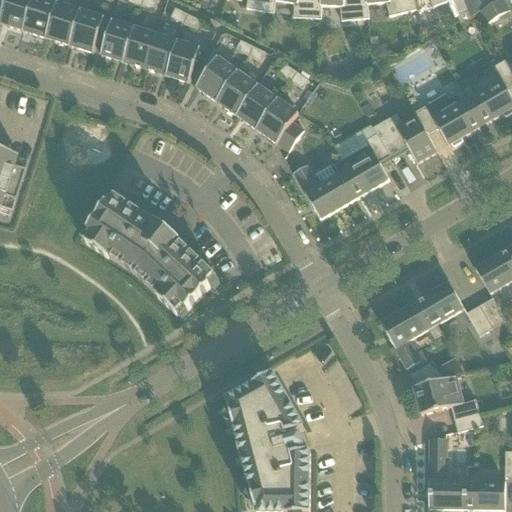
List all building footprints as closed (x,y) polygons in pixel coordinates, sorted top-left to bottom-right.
[(0,26),(23,33),(33,0),(7,0),(6,3),(5,7),(0,22),(0,26)] [(46,41),(57,5),(40,0),(33,0),(23,33),(46,41)] [(141,9),(144,0),(129,0),(128,5),(141,9)] [(158,3),(148,0),(144,0),(141,9),(155,13),(158,3)] [(248,0),(246,11),(274,16),(276,3),(275,3),(275,0),(248,0)] [(275,0),(275,3),(276,3),(294,6),(294,21),(321,22),(322,9),(321,9),(321,0),(275,0)] [(321,0),(321,9),(322,9),(340,9),(342,24),(369,21),(368,7),(367,7),(366,0),(321,0)] [(366,0),(367,7),(368,7),(386,5),(390,19),(416,13),(413,0),(366,0)] [(433,0),(436,8),(457,0),(433,0)] [(503,1),(480,14),(487,27),(510,13),(503,1)] [(70,48),(81,13),(57,5),(46,41),(70,48)] [(183,26),(188,17),(176,10),(171,20),(183,26)] [(105,20),(81,13),(70,48),(94,56),(100,37),(105,20)] [(196,33),(201,23),(188,17),(183,26),(196,33)] [(123,65),(134,30),(112,23),(101,58),(123,65)] [(145,72),(156,37),(134,30),(123,65),(145,72)] [(167,79),(178,44),(156,37),(145,72),(167,79)] [(249,59),(253,49),(241,43),(236,52),(249,59)] [(200,51),(178,44),(167,79),(189,86),(200,51)] [(261,65),(266,55),(253,49),(249,59),(261,65)] [(217,105),(238,74),(217,60),(196,90),(217,105)] [(511,99),(507,92),(511,88),(511,73),(505,62),(493,70),(501,83),(475,98),(470,89),(462,93),(483,129),(504,116),(506,119),(511,115),(511,99)] [(291,83),(297,75),(285,66),(279,75),(291,83)] [(237,119),(258,88),(238,74),(217,105),(237,119)] [(303,91),(309,83),(297,75),(291,83),(303,91)] [(257,133),(278,102),(258,88),(237,119),(257,133)] [(461,141),(483,129),(462,93),(450,101),(447,96),(413,116),(417,121),(427,138),(428,138),(438,132),(448,149),(452,146),(454,149),(463,144),(461,141)] [(277,147),(292,125),(299,116),(278,102),(257,133),(277,147)] [(438,155),(428,138),(427,138),(417,121),(404,128),(397,117),(374,130),(390,159),(407,150),(417,167),(438,155)] [(289,155),(301,139),(304,133),(292,125),(277,147),(289,155)] [(342,163),(334,168),(340,177),(355,203),(390,183),(380,165),(390,159),(374,130),(373,130),(377,137),(365,144),(368,148),(342,163)] [(12,209),(25,168),(13,165),(13,163),(0,159),(0,204),(10,208),(12,209)] [(340,177),(334,168),(334,167),(313,179),(307,168),(293,176),(321,223),(355,203),(340,177)] [(183,309),(188,314),(211,290),(208,287),(215,280),(217,283),(218,282),(180,246),(181,245),(179,243),(183,238),(170,228),(165,233),(157,226),(156,227),(113,198),(112,200),(115,201),(110,209),(107,207),(89,235),(94,239),(89,247),(87,246),(86,247),(108,261),(109,260),(136,278),(159,300),(158,301),(177,319),(178,318),(176,316),(183,309)] [(511,254),(510,251),(475,271),(485,288),(490,297),(511,284),(511,254)] [(437,293),(415,306),(430,332),(429,332),(435,342),(443,337),(438,328),(464,312),(449,286),(446,288),(444,285),(436,291),(437,293)] [(493,301),(480,309),(493,331),(506,323),(493,301)] [(409,344),(429,332),(430,332),(415,306),(380,326),(407,373),(421,365),(409,344)] [(493,331),(480,309),(466,317),(479,339),(493,331)] [(443,382),(433,364),(410,377),(417,389),(443,382)] [(311,457),(311,455),(311,444),(305,435),(305,433),(274,380),(275,380),(274,378),(251,391),(252,392),(228,405),(229,409),(231,415),(235,414),(239,427),(234,428),(236,434),(251,490),(250,490),(252,496),(256,495),(260,508),(255,509),(255,511),(311,511),(311,457)] [(456,379),(443,382),(417,389),(414,390),(421,418),(451,410),(454,422),(480,415),(476,402),(463,406),(456,379)] [(483,429),(480,415),(454,422),(458,435),(483,429)] [(438,511),(463,511),(464,484),(446,484),(447,442),(431,442),(429,511),(438,511)] [(505,511),(506,485),(464,484),(463,511),(505,511)]
